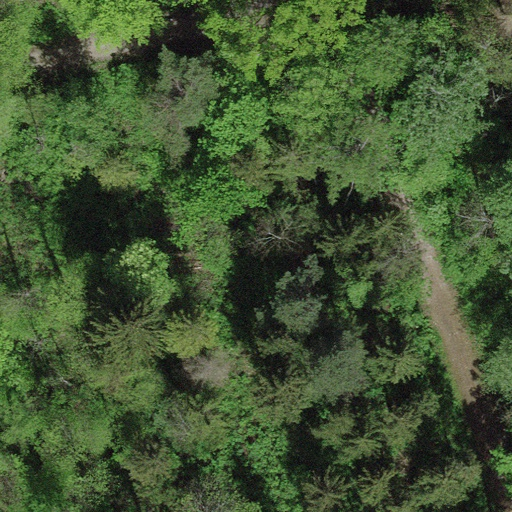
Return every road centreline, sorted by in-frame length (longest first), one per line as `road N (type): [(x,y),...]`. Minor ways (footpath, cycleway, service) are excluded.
road 1 (track): [(511,484),(323,0)]
road 2 (track): [(0,73),(266,0)]
